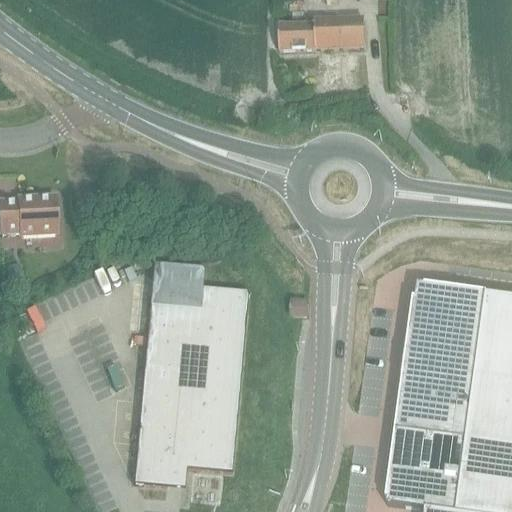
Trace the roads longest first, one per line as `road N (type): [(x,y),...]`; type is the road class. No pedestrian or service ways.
road 1 (secondary): [(131,115),(171,142),(296,191)]
road 2 (secondary): [(302,168),(131,115)]
road 3 (primary): [(511,204),(385,181)]
road 4 (primary): [(384,204),(511,211)]
road 5 (secondary): [(103,99),(0,30)]
road 6 (tertiary): [(321,230),(331,350)]
